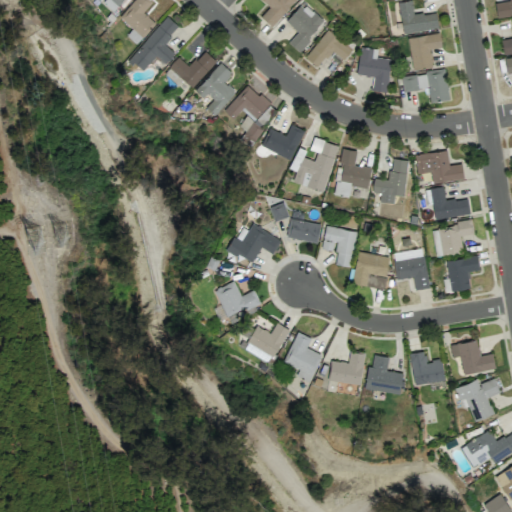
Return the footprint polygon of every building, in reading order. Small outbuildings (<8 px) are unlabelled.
[(102,0),(112,10),(121,0),(102,0)] [(132,0),(119,16),(142,36),(154,22),(142,11),(151,1),(150,0),(132,0)] [(294,0),(261,0),(269,7),(260,16),(270,26),(294,0)] [(437,28),(435,11),(413,14),(411,0),(398,2),(402,33),(437,28)] [(511,12),(511,0),(507,0),(508,0),(494,2),(496,15),(511,12)] [(323,21),(301,2),(285,21),(297,31),(288,42),(298,51),(323,21)] [(154,55),(164,63),(174,52),(163,43),(178,26),(165,15),(129,57),(142,69),(154,55)] [(511,19),(510,20),(511,32),(511,37),(500,39),(502,53),(511,52),(511,19)] [(343,60),(352,47),(326,29),(305,58),(318,67),(329,50),(343,60)] [(441,47),(438,32),(406,38),(412,70),(432,66),(428,49),(441,47)] [(371,89),(387,92),(392,59),(374,57),(375,49),(360,47),(356,74),(373,76),(371,89)] [(188,66),(177,56),(168,66),(190,87),(215,61),(204,50),(188,66)] [(511,56),(503,58),(506,75),(511,73),(511,56)] [(195,88),(210,101),(205,107),(213,115),(235,91),(223,81),(231,72),(220,62),(195,88)] [(448,100),(445,69),(401,74),(403,90),(427,87),(429,102),(448,100)] [(238,124),(252,137),(276,110),(247,83),(222,110),(232,119),(241,109),(247,115),(238,124)] [(260,147),(291,158),(302,129),(289,124),(286,134),(268,127),(260,147)] [(337,145),(313,137),(309,149),(316,152),(313,160),(300,156),(292,181),(322,191),(337,145)] [(370,167),(354,165),(356,150),(341,148),(338,166),(336,166),(332,195),(347,197),(349,185),(367,187),(370,167)] [(431,182),(463,178),(461,163),(448,165),(446,149),(413,154),(416,173),(430,171),(431,182)] [(403,195),(407,159),(391,158),(389,179),(373,178),(371,191),(379,192),(379,201),(393,202),(394,194),(403,195)] [(469,212),(467,196),(445,201),(442,185),(429,188),(434,219),(469,212)] [(285,211),(281,212),(278,204),(269,207),(274,220),(286,215),(285,211)] [(302,220),(304,212),(292,210),(286,236),(316,242),(320,224),(302,220)] [(280,237),(250,223),(242,240),(231,235),(225,248),(252,261),(259,246),(272,252),(280,237)] [(355,231),(325,225),(320,247),(334,250),(332,263),(348,266),(355,231)] [(389,256),(356,251),(351,283),(383,288),(389,256)] [(467,267),(477,265),(475,252),(444,257),(450,288),(468,284),(466,275),(468,274),(467,267)] [(428,287),(424,255),(393,259),(395,279),(412,277),(414,289),(428,287)] [(214,287),(226,315),(258,300),(253,288),(240,294),(233,279),(214,287)] [(287,328),(275,321),(269,332),(255,324),(242,347),(269,361),(287,328)] [(320,353),(305,347),(310,337),(295,330),(283,361),(296,367),(293,374),(309,380),(320,353)] [(457,342),(461,372),(493,369),(491,352),(478,354),(476,339),(457,342)] [(330,359),(327,379),(358,384),(364,352),(349,350),(347,362),(330,359)] [(425,361),(424,350),(409,352),(413,383),(443,380),(441,359),(425,361)] [(399,393),(401,372),(386,370),(387,356),(372,354),(371,365),(367,365),(364,389),(399,393)] [(473,420),(493,413),(486,396),(499,392),(493,377),(477,383),(475,379),(453,387),(458,400),(464,397),(473,420)] [(493,462),(511,450),(511,430),(495,441),(488,429),(459,446),(472,466),(490,456),(493,462)] [(509,499),(511,497),(511,463),(494,476),(509,499)] [(489,511),(508,511),(511,510),(500,492),(483,502),(489,511)]
